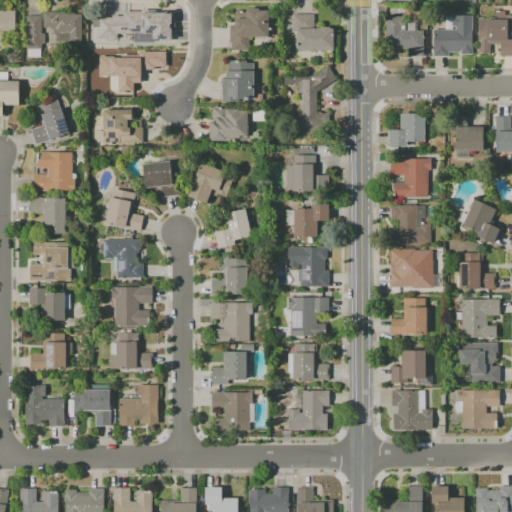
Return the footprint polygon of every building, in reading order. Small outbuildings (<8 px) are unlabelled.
[(232,42),(230,42),(230,26),(234,26),(234,18),(235,18),(235,10),(245,10),(245,8),(259,8),(259,10),(272,10),(272,35),(268,35),(268,36),(266,36),(266,39),(255,39),(255,36),(249,36),(249,50),(232,50),(232,42)] [(98,15),(97,37),(116,38),(116,33),(133,34),(132,40),(171,42),(173,13),(122,10),(121,17),(98,15)] [(0,11),(16,11),(16,30),(1,30),(1,38),(0,38),(0,11)] [(511,15),(511,56),(500,56),(500,44),(490,44),(490,53),(478,53),(478,18),(494,18),(494,11),(505,11),(505,15),(511,15)] [(43,27),(43,12),(72,12),(72,14),(81,14),(81,41),(55,41),(55,30),(52,30),(52,27),(43,27)] [(333,49),(317,49),(316,50),(309,50),(308,49),(296,49),(296,46),(296,30),(292,30),(292,14),(313,14),(313,27),(319,27),(321,26),(329,26),(330,27),(333,27),(333,49)] [(27,58),(27,49),(26,49),(25,15),(41,15),(41,33),(44,33),(44,44),(41,44),(41,49),(40,49),(40,58),(27,58)] [(472,15),(472,54),(460,54),(460,52),(448,52),(448,56),(433,56),(433,29),(455,29),(455,26),(451,26),(451,15),(472,15)] [(423,30),(423,56),(410,56),(410,49),(395,49),(395,54),(385,54),(385,16),(404,16),(404,23),(415,23),(415,30),(423,30)] [(106,43),(111,26),(144,35),(143,32),(156,29),(156,27),(177,22),(182,44),(143,54),(143,57),(142,56),(140,63),(128,59),(129,53),(128,53),(129,49),(106,43)] [(88,67),(88,47),(107,46),(106,67),(106,69),(100,69),(100,67),(88,67)] [(173,59),(171,52),(180,49),(182,57),(173,59)] [(221,102),(221,78),(225,78),(225,70),(227,70),(227,60),(246,60),(246,62),(253,62),(253,70),(257,70),(257,88),(253,88),(253,99),(236,98),(236,102),(221,102)] [(137,70),(140,64),(146,63),(149,68),(147,73),(141,74),(137,70)] [(301,132),(301,92),(298,92),(297,83),(281,83),(281,74),(311,75),(328,65),(336,78),(316,91),(316,112),(328,112),(328,132),(301,132)] [(0,116),(0,71),(8,71),(8,81),(20,81),(19,105),(3,105),(3,116),(0,116)] [(35,145),(30,130),(42,126),(35,106),(56,99),(59,108),(62,107),(71,132),(49,140),(35,145)] [(248,139),(225,139),(225,141),(211,141),(210,121),(214,121),(214,118),(210,118),(210,107),(226,106),(226,109),(238,109),(238,110),(248,110),(248,139)] [(104,109),(132,110),(133,110),(134,112),(134,113),(135,115),(134,117),(134,118),(133,119),(132,119),(132,120),(131,120),(131,128),(142,128),(142,143),(103,143),(103,142),(95,142),(95,130),(103,130),(103,128),(102,127),(102,126),(102,124),(102,123),(102,121),(102,120),(103,118),(104,118),(104,109)] [(388,146),(388,129),(400,129),(400,113),(424,113),(424,141),(406,141),(406,146),(388,146)] [(455,149),(454,130),(450,130),(450,116),(466,116),(467,126),(482,126),(482,149),(455,149)] [(511,152),(495,152),(495,131),(495,116),(511,116),(511,129),(511,128),(511,152)] [(34,191),(34,174),(47,174),(47,167),(37,167),(37,152),(72,152),(72,179),(75,179),(75,190),(34,191)] [(296,191),(296,189),(286,189),(286,165),(292,165),(292,164),(293,164),(293,155),(315,155),(316,175),(328,174),(328,191),(296,191)] [(392,197),(392,182),(402,182),(402,175),(389,175),(389,160),(401,160),(401,158),(430,159),(430,170),(427,170),(427,197),(392,197)] [(145,188),(143,164),(170,161),(172,179),(177,178),(179,195),(163,196),(161,186),(145,188)] [(206,202),(187,195),(201,162),(225,171),(224,174),(233,177),(226,196),(217,193),(216,196),(210,193),(206,202)] [(104,223),(112,188),(134,193),(130,212),(142,215),(139,230),(104,223)] [(45,233),(45,225),(44,225),(44,213),(30,213),(30,197),(65,198),(65,224),(64,224),(64,233),(45,233)] [(462,225),(463,222),(458,219),(461,212),(465,214),(467,210),(469,211),(474,199),(496,209),(489,224),(499,229),(492,244),(476,236),(478,232),(462,225)] [(293,236),(293,225),(286,225),(285,209),(293,209),(293,208),(311,208),(311,203),(328,203),(328,220),(317,220),(317,236),(293,236)] [(392,244),(392,233),(397,233),(397,220),(390,220),(390,206),(424,206),(424,218),(420,218),(420,224),(429,224),(429,243),(392,244)] [(218,248),(214,231),(226,229),(222,214),(245,208),(251,235),(234,240),(235,244),(218,248)] [(103,238),(140,238),(140,249),(136,249),(136,264),(142,264),(142,277),(117,277),(117,273),(113,270),(113,258),(103,258),(103,238)] [(30,281),(30,264),(42,264),(42,254),(33,254),(33,242),(68,242),(68,248),(74,248),(74,267),(68,267),(68,269),(71,269),(71,281),(30,281)] [(301,286),(301,264),(298,264),(298,267),(287,267),(287,247),(326,247),(326,258),(324,258),(324,270),(328,271),(328,286),(301,286)] [(390,287),(390,272),(394,272),(394,266),(390,266),(390,252),(424,251),(424,252),(429,252),(429,271),(424,271),(424,286),(390,287)] [(495,289),(478,289),(478,288),(458,289),(458,262),(460,262),(460,253),(482,253),(482,274),(494,273),(495,289)] [(211,294),(211,279),(224,278),(223,258),(246,258),(246,293),(211,294)] [(115,325),(115,299),(112,299),(111,287),(152,287),(152,303),(139,303),(139,310),(149,310),(150,325),(115,325)] [(41,304),(29,304),(29,288),(46,288),(46,292),(64,292),(64,294),(69,294),(69,308),(65,308),(65,320),(41,320),(41,304)] [(290,335),(290,326),(284,327),(284,323),(284,313),(284,308),(288,308),(287,297),(328,297),(329,313),(316,313),(316,323),(324,323),(325,335),(290,335)] [(390,334),(390,319),(402,319),(402,298),(425,298),(425,306),(426,306),(427,334),(390,334)] [(495,338),(461,338),(461,320),(455,320),(455,313),(460,313),(460,311),(457,311),(457,299),(499,300),(499,316),(486,316),(486,326),(495,326),(495,338)] [(211,302),(252,302),(252,314),(249,314),(249,341),(227,341),(227,342),(214,342),(214,329),(223,329),(223,318),(211,318),(211,302)] [(108,367),(109,354),(110,354),(110,343),(116,343),(116,342),(118,342),(118,329),(131,329),(131,332),(140,332),(139,352),(152,352),(152,368),(135,368),(135,367),(108,367)] [(32,369),(31,353),(45,353),(44,333),(67,332),(67,368),(44,369),(32,369)] [(292,379),(292,372),(287,372),(287,353),(292,353),(292,352),(294,352),(294,343),(316,343),(316,364),(329,364),(329,379),(292,379)] [(499,383),(471,383),(471,374),(470,374),(470,364),(459,364),(459,351),(457,351),(457,343),(496,343),(497,355),(495,355),(495,360),(491,360),(491,367),(499,367),(499,383)] [(211,384),(211,367),(225,367),(225,351),(240,351),(240,344),(253,344),(253,351),(246,351),(247,379),(228,379),(228,384),(211,384)] [(390,383),(390,366),(401,366),(401,350),(424,350),(424,375),(431,375),(431,385),(417,385),(417,379),(407,379),(407,383),(390,383)] [(25,424),(24,385),(26,385),(45,385),(45,396),(42,396),(42,399),(63,399),(63,425),(48,425),(48,419),(41,420),(41,424),(25,424)] [(118,425),(118,399),(140,398),(140,395),(137,395),(137,385),(158,385),(158,424),(141,424),(141,419),(134,419),(134,425),(118,425)] [(74,413),(74,390),(81,390),(83,390),(83,389),(109,389),(110,410),(110,426),(94,426),(94,413),(74,413)] [(288,429),(288,409),(299,409),(299,412),(302,412),(302,390),(329,390),(329,406),(322,406),(322,413),(327,413),(327,429),(288,429)] [(392,430),(392,414),(397,414),(397,406),(390,406),(390,390),(396,390),(423,390),(424,409),(432,409),(432,414),(431,414),(431,430),(392,430)] [(461,429),(461,412),(454,412),(454,402),(457,402),(458,390),(463,390),(498,390),(498,407),(485,407),(485,413),(496,413),(496,429),(461,429)] [(211,392),(252,392),(252,403),(249,403),(249,430),(214,431),(214,418),(223,418),(223,408),(211,408),(211,392)] [(386,511),(386,499),(407,499),(407,486),(422,486),(422,511),(386,511)] [(435,511),(435,503),(431,503),(431,486),(448,486),(448,497),(464,497),(464,511),(435,511)] [(475,511),(475,504),(473,504),(473,495),(475,495),(475,488),(487,488),(487,490),(499,490),(499,486),(511,486),(511,511),(475,511)] [(209,511),(209,504),(204,504),(205,487),(221,487),(221,498),(237,498),(237,511),(243,511),(209,511)] [(250,511),(250,503),(247,503),(247,491),(249,491),(249,489),(265,489),(265,494),(273,494),(273,487),(288,487),(288,511),(250,511)] [(297,511),(297,487),(313,487),(313,499),(333,499),(333,511),(297,511)] [(0,511),(0,488),(8,490),(5,511),(0,511)] [(18,511),(18,502),(19,502),(19,488),(37,488),(37,502),(43,502),(43,491),(59,491),(59,504),(58,504),(58,511),(18,511)] [(64,511),(64,489),(76,489),(76,492),(88,492),(88,488),(104,488),(104,494),(103,494),(103,511),(64,511)] [(113,511),(113,488),(130,488),(130,501),(136,501),(136,490),(152,490),(152,503),(151,503),(151,511),(113,511)] [(160,511),(160,500),(180,500),(180,488),(196,488),(196,504),(195,504),(195,511),(160,511)]
